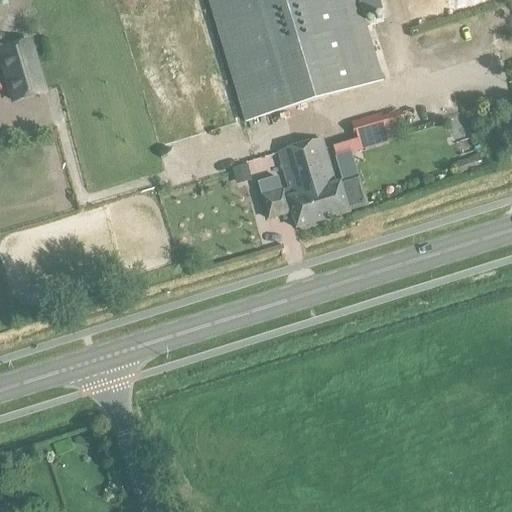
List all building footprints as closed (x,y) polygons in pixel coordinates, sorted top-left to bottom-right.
[(357,0),(208,0),(245,123),(382,81),(357,0)] [(377,0),(357,0),(363,18),(381,12),(377,0)] [(403,0),(407,14),(447,4),(445,0),(403,0)] [(29,43),(14,48),(0,51),(0,58),(13,102),(44,93),(29,43)] [(382,116),(350,125),(355,140),(357,140),(361,153),(390,143),(382,116)] [(322,142),(278,155),(289,190),(291,199),(287,200),(291,213),(291,214),(296,230),(315,224),(348,214),(348,213),(339,183),(335,184),(322,142)] [(247,167),(232,170),(235,181),(236,186),(251,182),(250,178),(247,167)] [(278,178),(258,184),(262,198),(261,198),(268,220),(268,221),(282,217),(291,214),(291,213),(287,200),(291,199),(289,190),(282,192),(278,178)] [(195,250),(174,252),(176,269),(197,266),(195,250)]
